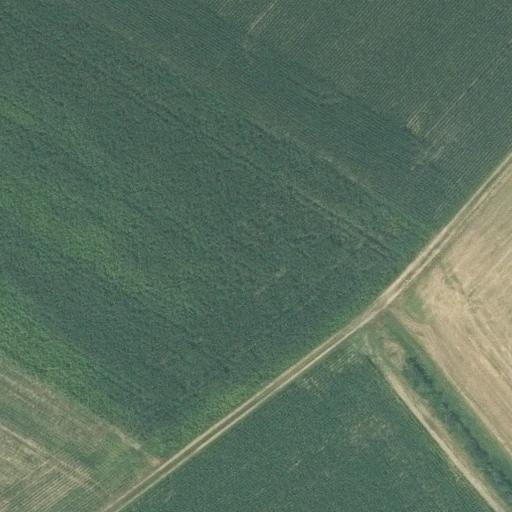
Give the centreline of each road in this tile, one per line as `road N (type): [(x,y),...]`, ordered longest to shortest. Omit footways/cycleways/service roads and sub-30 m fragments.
road 1 (track): [(104,511),(380,302),(511,156)]
road 2 (track): [(380,302),(511,464)]
